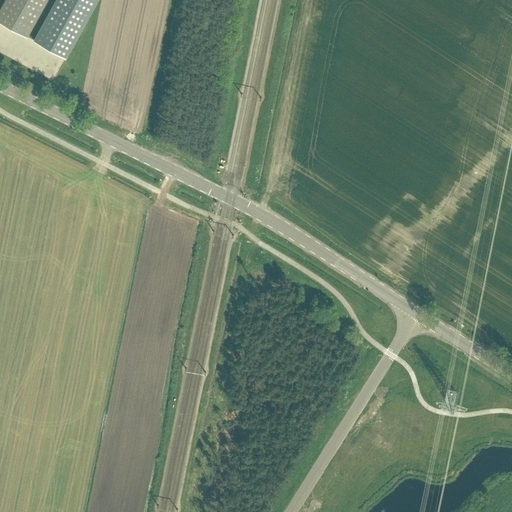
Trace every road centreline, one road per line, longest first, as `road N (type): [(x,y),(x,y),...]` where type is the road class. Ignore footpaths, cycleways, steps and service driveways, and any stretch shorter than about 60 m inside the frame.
road 1 (tertiary): [(417,313),(247,207),(0,87)]
road 2 (unclassified): [(292,511),(417,313)]
